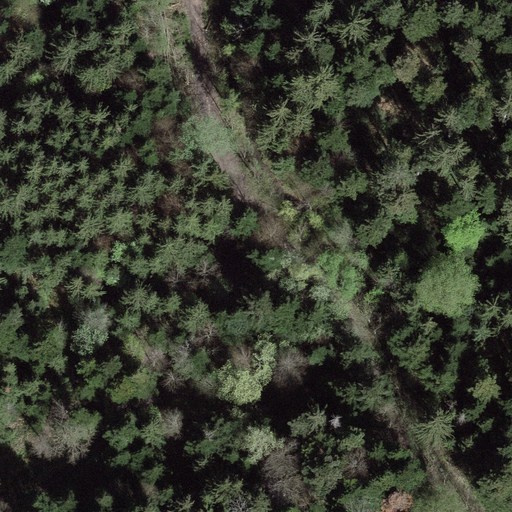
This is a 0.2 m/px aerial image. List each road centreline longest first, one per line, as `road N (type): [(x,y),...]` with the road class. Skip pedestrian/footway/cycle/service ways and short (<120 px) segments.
road 1 (track): [(192,0),(221,127),(350,343),(471,511)]
road 2 (track): [(4,511),(71,466),(154,374),(207,288),(261,255),(294,250)]
